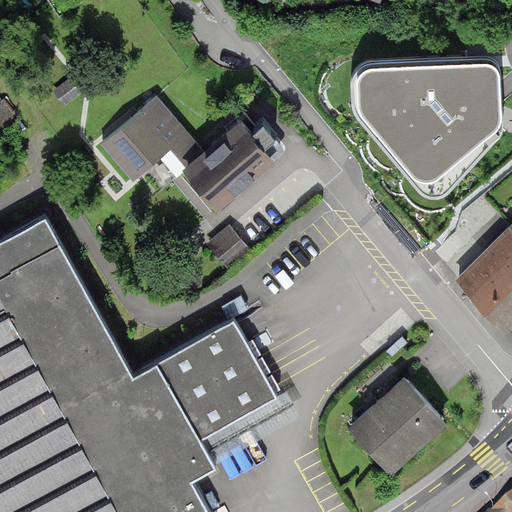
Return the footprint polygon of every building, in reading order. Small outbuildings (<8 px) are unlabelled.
[(367,62),(360,69),(355,80),(355,105),(360,118),(420,190),(430,195),(442,195),(450,191),(500,136),(504,129),(504,120),(502,72),(499,62),(491,58),(367,62)] [(64,79),(50,91),(63,105),(77,93),(64,79)] [(98,138),(132,178),(168,149),(212,202),(271,153),(235,111),(196,144),(189,136),(153,92),(98,138)] [(2,99),(0,100),(0,128),(15,119),(2,99)] [(0,511),(210,511),(189,472),(214,458),(199,430),(275,388),(229,306),(127,362),(41,207),(0,229),(0,511)] [(511,320),(511,217),(455,272),(476,293),(507,325),(511,320)] [(230,220),(207,239),(230,265),(252,246),(230,220)] [(176,274),(189,290),(204,278),(191,262),(176,274)] [(346,426),(390,469),(444,414),(399,371),(346,426)] [(511,511),(511,495),(489,511),(511,511)]
